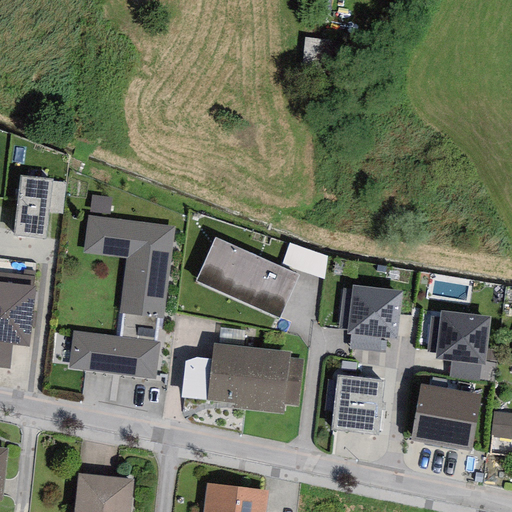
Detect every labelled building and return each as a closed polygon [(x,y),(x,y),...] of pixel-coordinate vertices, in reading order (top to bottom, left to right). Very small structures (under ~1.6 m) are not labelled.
[(53,179),(20,176),(13,236),(45,239),(48,214),(62,215),(66,183),(52,182),(53,179)] [(89,215),(109,218),(111,198),(91,195),(89,215)] [(120,337),(73,331),(68,369),(155,380),(160,343),(157,342),(160,319),(164,320),(176,226),(109,218),(89,215),(87,215),(83,254),(126,259),(119,314),(123,314),(120,337)] [(279,319),(299,276),(215,238),(196,281),(279,319)] [(289,243),(281,265),(324,279),(327,256),(289,243)] [(28,347),(35,287),(32,287),(33,277),(0,273),(0,343),(12,345),(28,347)] [(402,290),(352,285),(352,289),(347,331),(347,334),(351,334),(380,338),(397,339),(402,290)] [(337,329),(347,331),(352,289),(342,288),(337,329)] [(490,317),(440,311),(439,319),(436,354),(435,360),(451,362),(480,365),(484,365),(490,317)] [(427,353),(436,354),(439,319),(431,318),(427,353)] [(219,344),(243,347),(245,331),(221,329),(219,344)] [(380,338),(351,334),(350,349),(385,353),(386,341),(380,341),(380,338)] [(0,368),(10,370),(12,345),(0,343),(0,368)] [(289,359),(290,352),(243,347),(219,344),(213,344),(211,360),(207,400),(234,403),(233,409),(284,414),(285,405),(297,406),(302,360),(289,359)] [(181,398),(207,400),(211,360),(196,358),(185,362),(181,398)] [(479,382),(480,365),(451,362),(449,378),(479,382)] [(384,380),(337,375),(331,430),(378,435),(384,380)] [(421,384),(411,441),(471,451),(481,395),(421,384)] [(511,413),(494,411),(491,436),(493,436),(493,437),(511,439),(511,413)] [(129,511),(133,480),(77,473),(73,511),(129,511)] [(206,484),(202,511),(265,511),(268,491),(206,484)]
